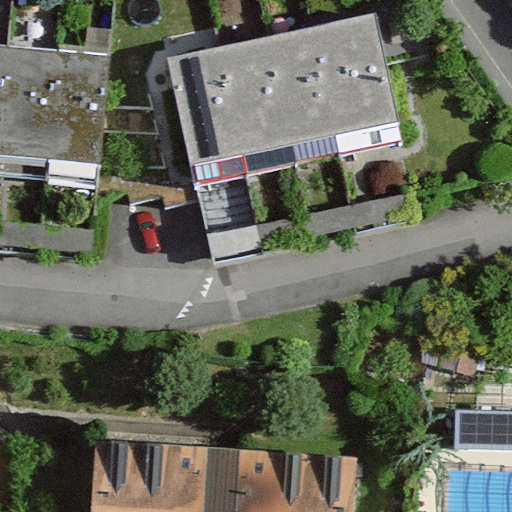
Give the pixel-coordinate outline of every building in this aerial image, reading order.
[(377,20),(324,33),(346,131),(399,119),(377,20)] [(270,45),(293,143),(346,131),(324,33),(270,45)] [(224,55),(247,154),(293,143),(270,45),(224,55)] [(14,56),(0,55),(0,158),(6,159),(14,56)] [(247,154),(224,55),(178,66),(201,165),(247,154)] [(61,59),(14,56),(6,159),(53,162),(61,59)] [(61,59),(53,162),(100,166),(107,63),(61,59)] [(511,449),(511,419),(455,417),(454,447),(511,449)] [(352,511),(355,467),(108,452),(104,511),(352,511)]
